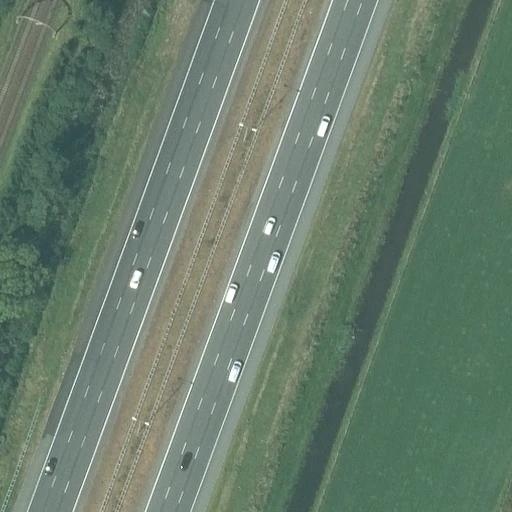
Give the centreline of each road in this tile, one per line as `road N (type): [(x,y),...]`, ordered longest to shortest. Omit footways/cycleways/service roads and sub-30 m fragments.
road 1 (motorway): [(167,511),(356,0)]
road 2 (motorway): [(236,0),(51,511)]
